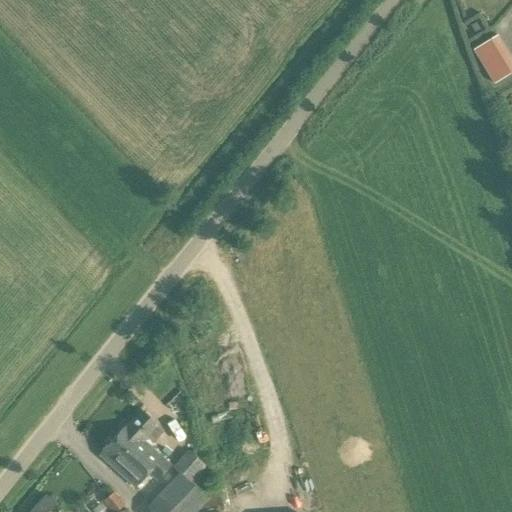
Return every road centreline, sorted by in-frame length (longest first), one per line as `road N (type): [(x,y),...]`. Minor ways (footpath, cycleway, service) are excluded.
road 1 (unclassified): [(0,497),(401,0)]
road 2 (unknown): [(204,243),(279,486)]
